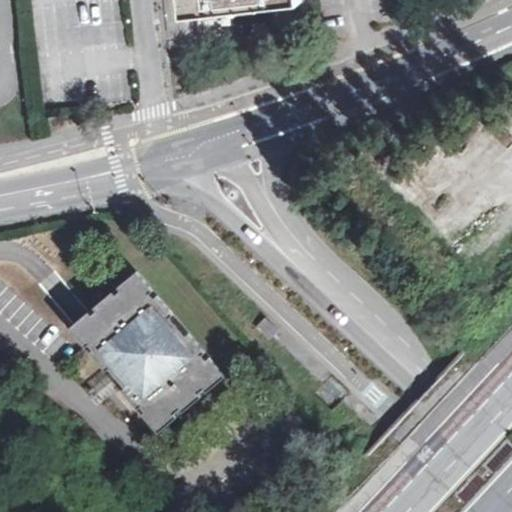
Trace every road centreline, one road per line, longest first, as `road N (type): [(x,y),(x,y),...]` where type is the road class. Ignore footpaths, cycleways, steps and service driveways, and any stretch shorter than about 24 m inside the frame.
road 1 (tertiary): [(511,18),(295,109),(177,145)]
road 2 (tertiary): [(307,275),(511,463)]
road 3 (tertiary): [(296,135),(511,47)]
road 4 (primary): [(511,388),(395,511)]
road 5 (tertiary): [(186,168),(255,239),(307,275)]
